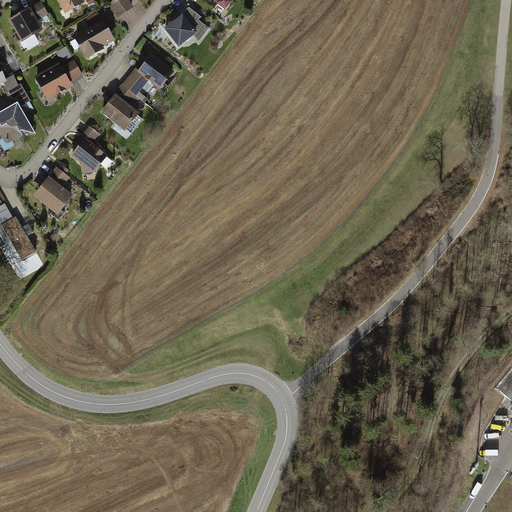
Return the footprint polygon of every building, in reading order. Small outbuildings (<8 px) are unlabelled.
[(55,0),(65,16),(84,4),(81,0),(55,0)] [(92,0),(88,0),(86,2),(90,8),(96,5),(92,0)] [(134,8),(128,0),(116,0),(105,8),(109,14),(113,11),(118,19),(134,8)] [(209,0),(225,12),(234,0),(209,0)] [(42,4),(9,21),(16,34),(13,35),(18,45),(23,43),(26,49),(39,42),(35,36),(43,32),(38,23),(49,17),(42,4)] [(182,17),(164,30),(179,49),(183,47),(187,46),(192,42),(193,38),(195,37),(199,43),(210,29),(199,21),(202,18),(189,9),(180,15),(182,17)] [(97,12),(87,18),(91,25),(101,19),(97,12)] [(103,22),(73,39),(74,40),(69,43),(75,53),(80,50),(87,62),(105,52),(102,48),(115,42),(103,22)] [(136,69),(122,86),(137,98),(148,83),(160,92),(175,74),(152,55),(139,72),(136,69)] [(59,63),(34,77),(48,101),(72,87),(70,83),(83,76),(74,60),(62,67),(59,63)] [(5,82),(6,83),(4,84),(8,93),(19,88),(14,77),(5,82)] [(19,88),(8,93),(6,94),(12,107),(17,104),(20,109),(30,104),(22,86),(19,88)] [(122,86),(100,114),(126,133),(140,114),(132,108),(139,99),(137,98),(122,86)] [(12,107),(0,114),(0,126),(1,128),(0,128),(0,135),(3,141),(0,142),(0,145),(4,152),(15,146),(12,143),(22,137),(19,133),(21,131),(35,135),(20,109),(17,104),(12,107)] [(81,145),(71,158),(82,165),(83,175),(95,174),(101,167),(109,157),(95,147),(103,137),(90,127),(77,142),(81,145)] [(60,170),(56,167),(42,185),(43,186),(33,198),(52,213),(50,215),(59,222),(65,214),(62,211),(74,197),(63,188),(70,179),(66,176),(70,172),(63,166),(60,170)] [(5,205),(0,207),(0,226),(2,226),(14,219),(5,205)] [(14,219),(2,226),(23,263),(38,254),(28,237),(34,234),(29,225),(23,228),(17,217),(14,219)] [(511,367),(496,387),(511,400),(511,367)]
